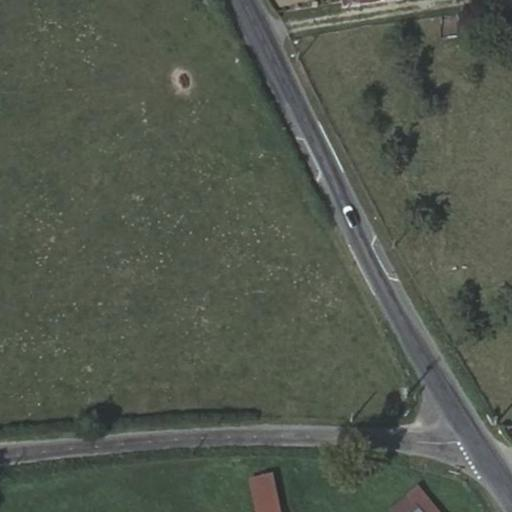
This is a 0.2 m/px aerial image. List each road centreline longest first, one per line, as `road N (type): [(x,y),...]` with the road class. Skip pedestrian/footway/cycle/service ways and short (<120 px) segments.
road 1 (secondary): [(477,435),(413,339),(244,0)]
road 2 (tertiary): [(477,435),(375,443),(0,443)]
road 3 (track): [(465,0),(260,34)]
